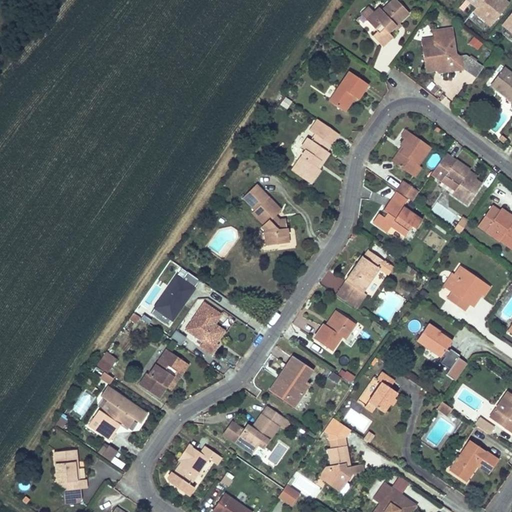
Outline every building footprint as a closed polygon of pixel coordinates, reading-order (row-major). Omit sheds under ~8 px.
[(375,12),(367,20),(377,31),(372,35),(382,46),(392,36),(388,32),(393,27),(398,22),(409,13),(396,0),(392,0),(382,10),(380,8),(375,12)] [(465,0),(476,8),(482,0),(465,0)] [(491,27),(509,5),(502,0),(482,0),(476,8),(473,12),(491,27)] [(361,14),(367,20),(375,12),(369,6),(361,14)] [(511,12),(502,25),(511,33),(511,12)] [(463,70),(462,65),(477,75),(484,65),(475,60),(476,58),(471,54),(470,56),(466,54),(456,54),(452,28),(433,30),(434,38),(421,39),(423,48),(424,62),(426,72),(435,70),(439,73),(463,70)] [(485,40),(476,34),(471,41),(479,48),(485,40)] [(511,73),(504,67),(501,70),(511,78),(511,73)] [(511,78),(501,70),(493,80),(499,85),(496,89),(503,95),(505,92),(508,95),(506,97),(511,102),(511,104),(511,106),(511,78)] [(329,101),(343,110),(353,95),(355,97),(358,99),(368,85),(349,72),(329,101)] [(493,80),(490,84),(496,89),(499,85),(493,80)] [(353,95),(343,110),(345,112),(355,97),(353,95)] [(292,101),(285,96),(280,104),(287,108),(292,101)] [(305,150),(292,171),(311,184),(320,170),(319,169),(316,167),(327,151),(339,134),(319,120),(311,131),(315,133),(311,140),(308,138),(301,148),(305,150)] [(404,148),(394,163),(408,173),(414,163),(417,165),(430,146),(406,130),(401,136),(405,138),(400,145),(402,147),(404,148)] [(402,147),(391,161),(394,163),(404,148),(402,147)] [(319,169),(330,153),(327,151),(316,167),(319,169)] [(445,153),(431,174),(441,181),(445,176),(458,185),(452,194),(467,205),(481,184),(475,180),(467,173),(468,171),(470,170),(445,153)] [(414,163),(408,173),(414,177),(421,167),(417,165),(414,163)] [(468,171),(467,173),(475,180),(477,177),(468,171)] [(412,202),(418,193),(402,183),(396,191),(412,202)] [(256,185),(243,197),(255,210),(252,213),(264,225),(261,227),(265,231),(267,245),(289,243),(286,220),(280,221),(275,216),(281,211),(256,185)] [(390,199),(386,207),(389,209),(386,213),(384,217),(378,214),(372,222),(387,232),(391,226),(405,236),(411,227),(415,230),(421,221),(390,199)] [(478,226),(499,240),(505,232),(511,236),(511,216),(510,218),(506,216),(508,214),(501,209),(499,211),(491,206),(478,226)] [(459,232),(468,219),(461,215),(453,228),(459,232)] [(511,236),(505,232),(499,240),(511,248),(511,236)] [(361,256),(345,280),(354,286),(348,295),(347,296),(351,299),(352,297),(357,300),(363,292),(379,268),(384,261),(367,250),(362,257),(361,256)] [(388,274),(392,267),(393,266),(385,260),(384,261),(379,268),(388,274)] [(454,275),(445,288),(451,292),(447,299),(464,311),(469,304),(476,293),(480,295),(483,297),(490,287),(460,266),(454,275)] [(326,271),(321,284),(336,291),(341,277),(326,271)] [(187,272),(183,278),(193,285),(198,279),(187,272)] [(442,286),(445,288),(454,275),(451,273),(442,286)] [(174,321),(196,287),(193,285),(183,278),(176,274),(154,308),(174,321)] [(366,294),(363,292),(357,300),(352,297),(351,299),(347,296),(348,295),(354,286),(345,280),(335,295),(356,309),(366,294)] [(476,293),(469,304),(472,306),(480,295),(476,293)] [(218,345),(216,343),(212,340),(214,337),(218,340),(224,332),(214,324),(220,315),(204,304),(185,330),(203,342),(200,347),(211,355),(218,345)] [(139,305),(133,313),(140,318),(143,320),(149,312),(139,305)] [(335,311),(325,326),(328,328),(338,313),(335,311)] [(140,318),(133,313),(130,319),(136,323),(140,318)] [(328,328),(325,326),(323,324),(313,338),(331,351),(341,336),(345,339),(355,324),(338,313),(328,328)] [(446,349),(451,342),(438,333),(439,331),(428,324),(417,340),(440,356),(442,355),(444,357),(440,362),(449,369),(445,374),(455,381),(467,363),(458,357),(459,355),(450,348),(448,350),(446,349)] [(176,329),(171,335),(181,342),(186,336),(176,329)] [(453,339),(440,329),(439,331),(438,333),(451,342),(453,339)] [(159,398),(166,387),(177,372),(181,375),(188,365),(166,350),(149,375),(147,373),(140,384),(159,398)] [(108,372),(117,358),(106,351),(97,365),(108,372)] [(375,356),(369,364),(372,366),(378,358),(375,356)] [(278,378),(269,390),(285,401),(290,394),(298,394),(301,395),(307,385),(304,382),(311,371),(292,358),(281,373),(284,374),(280,380),(278,378)] [(104,371),(100,377),(109,383),(113,377),(104,371)] [(348,371),(344,377),(351,382),(355,376),(348,371)] [(177,372),(166,387),(170,390),(181,375),(177,372)] [(340,377),(332,372),(328,378),(336,383),(340,377)] [(383,412),(389,404),(393,398),(397,393),(389,387),(394,381),(381,372),(376,379),(381,383),(364,407),(372,412),(376,407),(383,412)] [(110,440),(116,431),(112,428),(116,422),(120,425),(127,429),(134,419),(141,423),(147,414),(107,386),(101,396),(107,401),(100,411),(98,410),(89,425),(110,440)] [(507,392),(495,409),(502,414),(496,423),(511,433),(511,393),(511,394),(507,392)] [(290,394),(285,401),(293,406),(301,395),(298,394),(290,394)] [(452,407),(442,401),(437,408),(446,415),(452,407)] [(283,417),(266,405),(260,414),(277,426),(283,417)] [(495,409),(489,418),(496,423),(502,414),(495,409)] [(247,433),(242,429),(230,421),(222,433),(250,454),(257,445),(262,448),(277,426),(260,414),(250,428),(247,433)] [(67,421),(61,417),(56,424),(62,428),(67,421)] [(478,418),(474,424),(489,434),(493,428),(478,418)] [(112,428),(116,431),(120,425),(116,422),(112,428)] [(246,425),(242,429),(247,433),(250,428),(246,425)] [(344,463),(349,463),(344,440),(329,429),(319,443),(327,449),(330,466),(325,467),(319,477),(339,491),(342,492),(345,492),(349,487),(348,483),(345,481),(351,474),(349,467),(344,467),(344,463)] [(367,441),(372,434),(367,431),(362,438),(367,441)] [(469,440),(449,470),(465,482),(476,465),(488,473),(497,460),(469,440)] [(190,484),(208,458),(216,464),(220,458),(204,446),(200,452),(188,445),(181,456),(183,458),(180,463),(173,473),(171,472),(167,478),(171,484),(188,495),(194,487),(190,484)] [(117,452),(108,446),(106,449),(102,455),(111,462),(117,452)] [(55,452),(58,482),(67,481),(68,490),(69,490),(81,489),(87,488),(86,480),(79,480),(76,450),(55,452)] [(361,465),(349,467),(351,474),(363,472),(361,465)] [(235,475),(227,471),(220,482),(228,486),(235,475)] [(397,477),(390,488),(401,496),(408,485),(397,477)] [(67,481),(58,482),(63,491),(68,490),(67,481)] [(283,488),(278,496),(291,505),(299,493),(286,484),(283,488)] [(373,499),(379,503),(390,488),(384,484),(373,499)] [(390,488),(379,503),(373,511),(410,511),(415,505),(401,496),(390,488)] [(70,499),(83,498),(81,489),(69,490),(70,499)] [(250,511),(224,494),(211,511),(250,511)]
